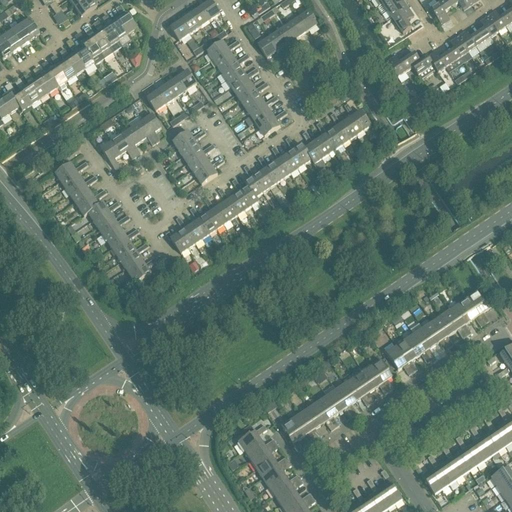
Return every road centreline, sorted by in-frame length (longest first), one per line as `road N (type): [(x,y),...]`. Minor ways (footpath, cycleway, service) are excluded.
road 1 (secondary): [(511,88),(173,327)]
road 2 (secondary): [(213,413),(511,212)]
road 3 (residential): [(235,167),(299,125),(218,0)]
road 4 (residential): [(375,430),(381,415),(511,332)]
road 5 (tertiary): [(102,326),(0,191)]
road 6 (residential): [(376,470),(330,501),(311,472),(375,430)]
